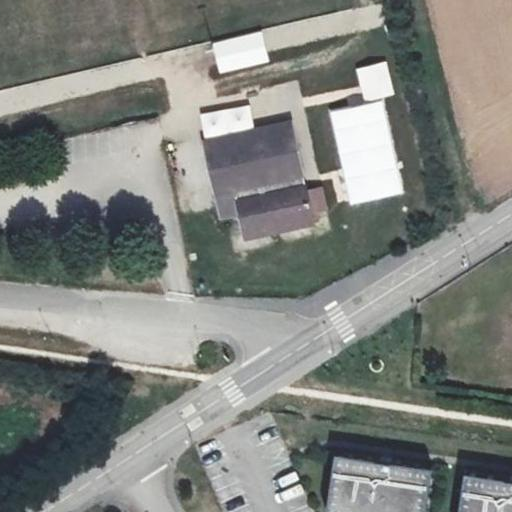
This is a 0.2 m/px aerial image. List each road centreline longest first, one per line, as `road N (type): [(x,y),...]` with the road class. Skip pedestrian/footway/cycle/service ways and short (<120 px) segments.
road 1 (unclassified): [(284,356),(245,321),(0,301)]
road 2 (unclassified): [(511,213),(284,356)]
road 3 (unclassified): [(284,356),(126,460)]
